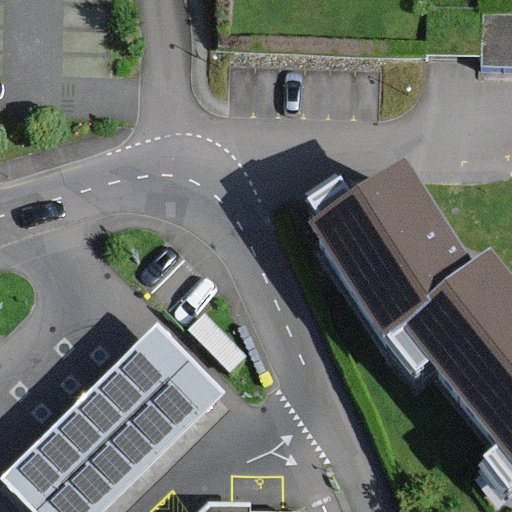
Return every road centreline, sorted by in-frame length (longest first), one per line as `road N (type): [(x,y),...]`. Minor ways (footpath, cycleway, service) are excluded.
road 1 (residential): [(198,176),(239,228),(372,511)]
road 2 (residential): [(198,176),(286,148),(460,141),(511,130)]
road 3 (residential): [(0,215),(142,176),(198,176)]
